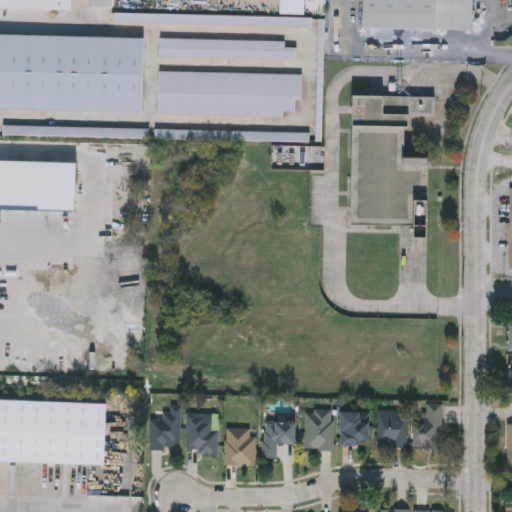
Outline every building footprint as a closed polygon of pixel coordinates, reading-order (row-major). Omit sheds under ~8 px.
[(0,0),(72,0),(72,10),(0,7),(0,0)] [(472,0),(472,30),(360,27),(360,0),(472,0)] [(311,25),(114,22),(114,13),(311,16),(311,25)] [(141,110),(0,107),(0,34),(142,37),(141,110)] [(284,40),(284,46),(295,47),(295,59),(159,56),(160,38),(284,40)] [(283,116),(158,113),(158,71),(301,73),(300,98),(294,98),(294,111),(283,111),(283,116)] [(349,222),(353,94),(434,96),(434,114),(409,113),(409,127),(405,127),(404,156),(428,157),(426,236),(414,236),(414,224),(349,222)] [(148,126),(148,136),(3,134),(3,124),(148,126)] [(278,141),(154,138),(154,128),(278,131),(278,141)] [(102,463),(0,460),(0,399),(104,402),(102,463)] [(412,449),(413,416),(425,416),(425,404),(442,405),(440,450),(412,449)] [(150,420),(166,420),(166,407),(180,407),(180,450),(150,450),(150,420)] [(306,450),(306,411),(334,411),(334,450),(306,450)] [(342,432),(340,432),(340,412),(369,412),(369,441),(361,441),(361,446),(342,446),(342,432)] [(407,448),(378,448),(378,412),(408,412),(407,448)] [(198,456),(198,450),(186,450),(186,417),(211,417),(211,430),(218,430),(218,456),(198,456)] [(293,445),(277,445),(277,459),(262,459),(262,423),(293,423),(293,445)] [(255,466),(225,466),(225,429),(255,429),(255,466)]
